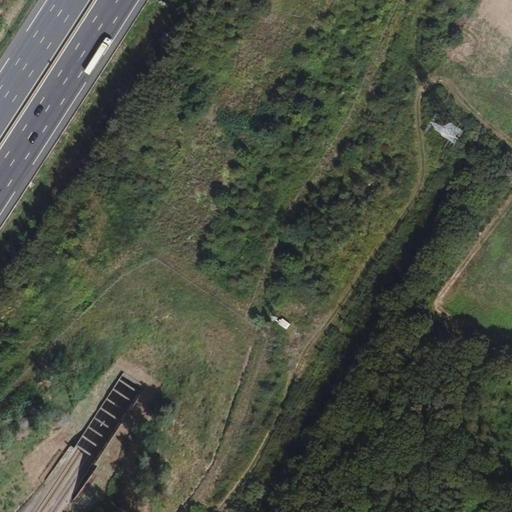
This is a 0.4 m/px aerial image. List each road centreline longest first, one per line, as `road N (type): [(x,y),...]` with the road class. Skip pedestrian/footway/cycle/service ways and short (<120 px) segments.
road 1 (track): [(300,0),(377,74),(417,93),(422,165),(416,198),(326,326),(296,333),(287,348),(291,383),(268,437),(215,511)]
road 2 (track): [(106,511),(113,490),(108,463),(158,384),(149,364),(116,364),(66,439),(39,444),(0,481)]
road 3 (track): [(287,348),(143,247),(0,342)]
road 4 (motorway): [(0,182),(118,0)]
road 5 (motorway): [(67,0),(0,103)]
